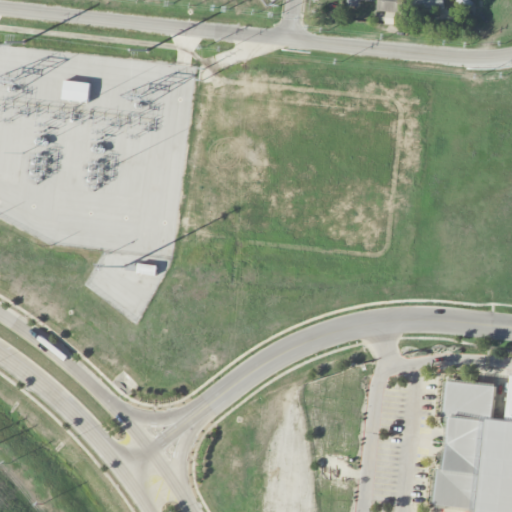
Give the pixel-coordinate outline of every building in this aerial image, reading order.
[(378,0),(377,13),(403,16),(404,0),(378,0)] [(445,9),(443,0),(411,0),(413,15),(432,13),(431,11),(445,9)] [(63,99),(66,80),(91,83),(89,102),(63,99)] [(138,273),(140,263),(157,266),(156,275),(138,273)] [(511,511),(472,511),(473,510),(430,505),(434,469),(443,470),(449,417),(440,416),(444,379),(497,385),(494,417),(509,419),(511,391),(511,511)]
